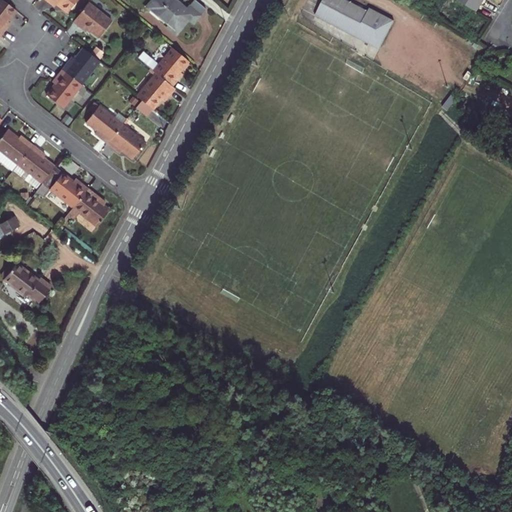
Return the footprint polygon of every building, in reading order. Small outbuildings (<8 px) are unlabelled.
[(11,15),(19,5),(12,0),(0,0),(0,28),(2,30),(8,23),(13,17),(11,15)] [(93,0),(89,0),(76,17),(83,23),(88,27),(91,24),(105,36),(118,20),(93,0)] [(199,0),(193,0),(189,6),(187,9),(176,0),(154,0),(151,4),(171,21),(168,24),(178,31),(186,21),(190,16),(196,21),(208,6),(199,0)] [(189,6),(182,0),(176,0),(187,9),(189,6)] [(324,0),(315,16),(342,32),(357,36),(364,40),(365,39),(372,43),(371,44),(379,49),(393,25),(370,11),(368,15),(342,0),(324,0)] [(454,0),(472,11),(478,0),(454,0)] [(342,32),(377,52),(379,49),(371,44),(372,43),(365,39),(364,40),(357,36),(342,32)] [(82,81),(102,57),(85,44),(76,55),(74,53),(70,57),(64,66),(82,81)] [(157,69),(173,82),(183,70),(181,68),(184,64),(190,57),(174,44),(159,62),(144,50),(139,55),(157,69)] [(63,104),(82,81),(64,66),(58,73),(54,78),(56,79),(47,90),(63,104)] [(154,105),(154,106),(161,98),(164,94),(166,96),(176,85),(173,82),(157,69),(138,92),(143,96),(154,105)] [(154,105),(143,96),(137,104),(147,113),(154,105)] [(100,132),(108,139),(124,120),(116,113),(101,101),(87,117),(98,126),(96,128),(100,132)] [(116,113),(124,120),(127,115),(120,109),(116,113)] [(124,120),(108,139),(114,144),(121,149),(123,146),(133,155),(147,139),(124,120)] [(0,133),(0,145),(17,159),(34,140),(26,133),(21,129),(19,132),(8,123),(0,133)] [(17,159),(41,178),(55,161),(44,153),(46,150),(40,145),(34,140),(17,159)] [(49,185),(50,186),(64,169),(55,161),(41,178),(49,185)] [(73,205),(89,185),(82,180),(76,175),(74,177),(64,169),(50,186),(73,205)] [(49,185),(41,178),(25,197),(27,199),(34,190),(36,192),(38,189),(42,193),(49,185)] [(96,191),(89,185),(73,205),(68,211),(72,214),(77,209),(96,224),(110,207),(99,198),(101,195),(96,191)] [(2,217),(0,218),(0,231),(8,227),(2,217)] [(37,273),(16,256),(3,272),(25,288),(26,287),(38,296),(44,288),(50,280),(39,271),(37,273)]
